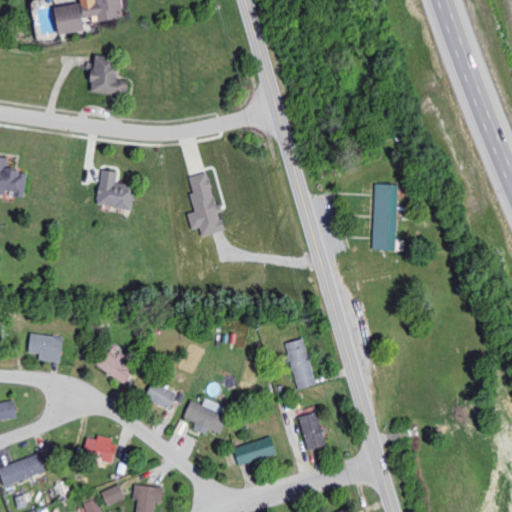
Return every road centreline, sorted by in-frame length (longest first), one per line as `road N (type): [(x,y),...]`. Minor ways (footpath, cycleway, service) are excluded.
road 1 (primary): [(246,0),(394,511)]
road 2 (residential): [(279,111),(166,136),(0,115)]
road 3 (residential): [(0,380),(74,388),(101,402),(236,508)]
road 4 (motorway): [(442,0),(511,180)]
road 5 (residential): [(379,460),(227,511)]
